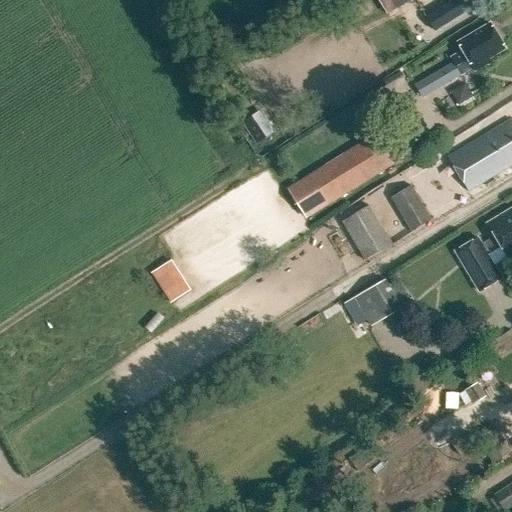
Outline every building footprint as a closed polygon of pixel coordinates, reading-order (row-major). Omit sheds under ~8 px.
[(390,0),(396,8),(409,0),(390,0)] [(474,70),(489,61),(487,58),(504,48),(490,23),(458,42),(460,46),(457,48),(459,51),(450,56),(453,63),(415,85),(422,96),(460,74),(460,75),(473,68),(474,70)] [(465,84),(451,92),(458,105),(472,97),(465,84)] [(511,163),(511,122),(509,118),(486,132),(446,156),(467,191),(511,163)] [(265,119),(248,130),(256,143),(274,132),(265,119)] [(306,218),(403,157),(384,127),(287,187),(306,218)] [(411,231),(431,219),(411,184),(391,196),(411,231)] [(364,260),(393,243),(369,204),(341,221),(364,260)] [(511,206),(486,222),(493,235),(480,243),(476,237),(452,252),(477,293),(501,278),(487,254),(500,246),(507,257),(511,253),(511,206)] [(171,261),(152,274),(170,302),(189,290),(171,261)] [(372,325),(402,307),(385,278),(354,296),(372,325)] [(473,403),(486,395),(477,381),(464,389),(473,403)] [(490,456),(508,446),(497,425),(478,436),(490,456)] [(504,510),(511,504),(511,477),(491,491),(504,510)]
